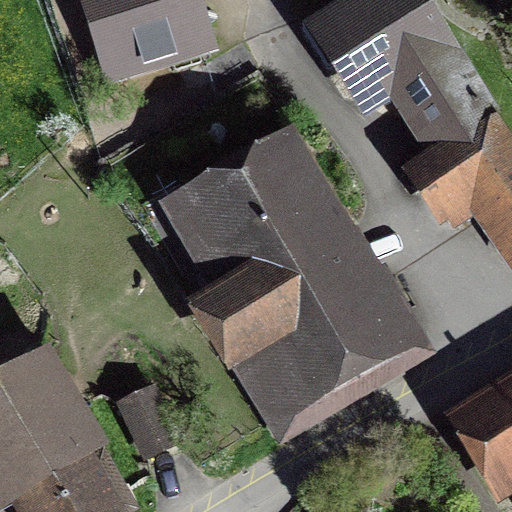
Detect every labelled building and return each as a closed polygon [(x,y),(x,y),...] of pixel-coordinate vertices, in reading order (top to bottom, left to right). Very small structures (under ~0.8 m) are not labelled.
[(192,0),(86,0),(112,77),(207,47),(192,0)] [(395,84),(439,157),(493,122),(415,0),(372,0),(322,32),(368,102),(395,84)] [(511,149),(493,122),(439,157),(440,158),(417,173),(444,216),(473,195),(511,251),(511,149)] [(392,349),(283,160),(176,221),(219,298),(200,309),(266,422),(392,349)] [(99,438),(49,355),(0,383),(0,451),(35,511),(123,511),(85,447),(99,438)] [(154,394),(124,409),(147,456),(176,442),(154,394)] [(511,396),(469,424),(505,485),(508,484),(511,491),(511,396)]
